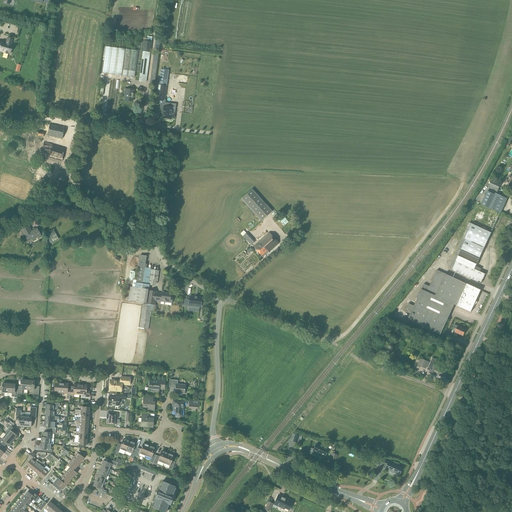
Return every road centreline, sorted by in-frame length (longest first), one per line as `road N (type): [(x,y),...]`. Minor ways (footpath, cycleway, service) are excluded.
road 1 (secondary): [(400,502),(511,268)]
road 2 (unclassified): [(155,253),(148,133),(74,121)]
road 3 (unclassified): [(217,449),(219,303)]
road 4 (tertiary): [(381,508),(252,452)]
road 5 (unclassified): [(337,345),(219,303)]
